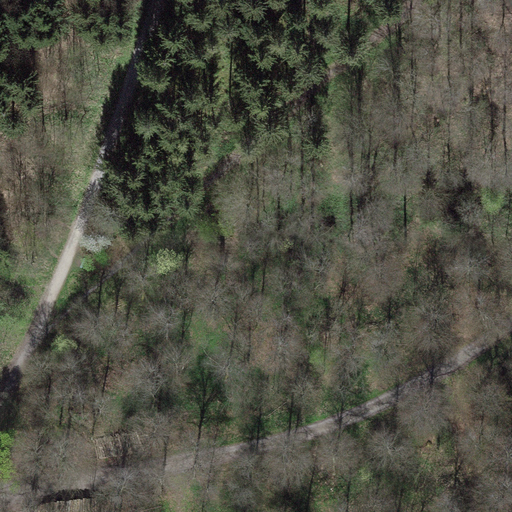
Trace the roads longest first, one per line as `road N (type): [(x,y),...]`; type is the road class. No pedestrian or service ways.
road 1 (track): [(0,493),(298,436),(405,390),(511,320)]
road 2 (track): [(25,349),(414,0)]
road 3 (track): [(0,406),(75,231),(157,0)]
